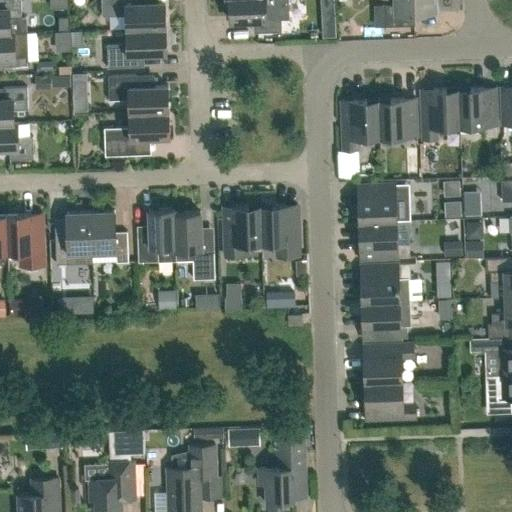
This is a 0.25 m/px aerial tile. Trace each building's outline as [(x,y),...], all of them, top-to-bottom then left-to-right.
[(27,16),(22,16),(21,0),(0,0),(0,32),(10,32),(14,32),(27,31),(27,16)] [(101,0),(102,15),(126,14),(126,28),(166,27),(165,1),(134,2),(133,0),(101,0)] [(288,0),(229,0),(230,19),(257,18),(258,31),(282,31),(281,18),(289,18),(288,0)] [(320,0),(321,15),(335,14),(334,0),(320,0)] [(384,4),(384,26),(415,25),(414,13),(435,12),(435,0),(394,0),(395,4),(384,4)] [(107,43),(108,67),(136,66),(135,54),(167,53),(166,27),(126,28),(127,42),(107,43)] [(0,32),(0,56),(3,56),(4,68),(28,68),(27,46),(15,46),(14,32),(10,32),(0,32)] [(89,72),(74,72),(75,83),(90,83),(89,72)] [(136,74),(108,75),(109,99),(129,98),(129,112),(169,110),(168,85),(137,86),(136,74)] [(511,85),(501,86),(503,123),(511,123),(511,85)] [(0,123),(14,123),(14,122),(13,109),(28,108),(27,86),(3,87),(4,99),(0,99),(0,123)] [(484,136),(497,136),(495,86),(458,87),(460,125),(483,124),(484,136)] [(436,138),(436,126),(460,125),(458,87),(421,89),(423,138),(436,138)] [(380,136),(417,134),(416,97),(379,98),(380,136)] [(357,149),(356,137),(380,136),(379,98),(342,99),(343,149),(357,149)] [(104,127),(105,155),(133,154),(133,138),(170,136),(169,110),(129,112),(130,126),(104,127)] [(33,135),(18,136),(18,122),(14,122),(14,123),(0,123),(0,147),(9,147),(10,159),(34,158),(33,145),(33,135)] [(495,167),(509,166),(509,153),(494,154),(495,167)] [(433,163),(419,164),(419,175),(434,174),(433,163)] [(502,200),(511,199),(511,178),(501,179),(502,200)] [(395,183),(358,184),(359,221),(396,220),(395,183)] [(442,200),(442,216),(459,216),(458,200),(442,200)] [(299,255),(297,203),(260,204),(262,242),(277,241),(278,255),(299,255)] [(249,242),(262,242),(260,204),(223,206),(225,255),(249,254),(249,242)] [(149,232),(137,232),(138,261),(160,260),(176,260),(175,249),(175,245),(176,245),(175,211),(175,207),(149,208),(149,232)] [(115,231),(115,209),(91,210),(92,251),(116,250),(116,261),(128,261),(127,230),(115,231)] [(56,263),(92,262),(92,251),(91,210),(66,211),(67,232),(55,233),(56,263)] [(176,245),(175,245),(175,249),(176,260),(193,259),(193,263),(214,262),(213,233),(201,234),(201,211),(175,211),(176,245)] [(44,264),(42,212),(6,213),(8,251),(20,251),(20,265),(44,264)] [(359,221),(360,258),(410,256),(409,243),(397,243),(396,220),(359,221)] [(465,256),(479,256),(478,240),(465,241),(465,256)] [(490,281),(506,280),(506,296),(511,295),(511,255),(486,257),(486,271),(490,271),(490,281)] [(411,277),(410,262),(360,264),(362,301),(409,299),(408,277),(411,277)] [(4,308),(36,307),(35,289),(3,291),(4,308)] [(267,291),(268,305),(282,305),(281,291),(267,291)] [(175,292),(159,293),(160,308),(176,307),(175,292)] [(511,295),(506,296),(507,311),(492,312),(492,322),(488,322),(489,336),(492,336),(511,335),(511,295)] [(362,301),(363,338),(407,336),(407,324),(410,324),(409,299),(362,301)] [(302,323),(302,313),(288,314),(288,324),(302,323)] [(489,336),(470,337),(470,350),(493,349),(492,336),(489,336)] [(413,342),(363,344),(365,381),(402,380),(401,356),(413,355),(413,342)] [(511,347),(500,348),(501,376),(487,377),(489,410),(511,409),(511,347)] [(365,381),(366,418),(415,416),(415,403),(403,403),(402,380),(365,381)] [(224,438),(224,426),(200,427),(200,438),(224,438)] [(121,511),(121,498),(134,497),(134,488),(133,460),(131,460),(131,452),(145,452),(144,429),(144,428),(110,430),(111,461),(108,461),(109,477),(90,478),(91,500),(96,499),(96,511),(121,511)] [(244,443),(244,429),(229,429),(229,444),(244,443)] [(44,447),(62,446),(61,434),(44,435),(44,447)] [(272,455),(279,455),(280,466),(259,467),(260,483),(267,483),(267,504),(293,503),(293,496),(305,495),(303,434),(271,435),(272,455)] [(168,511),(201,511),(200,476),(216,475),(215,443),(190,444),(191,466),(167,467),(168,511)] [(58,511),(58,476),(33,478),(33,493),(19,493),(19,511),(58,511)] [(147,506),(159,506),(158,485),(147,485),(147,506)]
